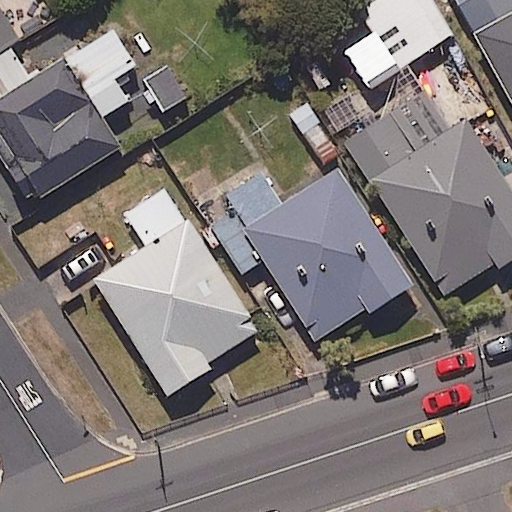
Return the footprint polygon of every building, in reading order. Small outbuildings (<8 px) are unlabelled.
[(0,0),(0,47),(53,13),(44,0),(0,0)] [(450,33),(428,0),(368,0),(356,8),(393,68),(450,33)] [(511,0),(451,0),(469,32),(511,7),(511,0)] [(511,7),(469,32),(511,106),(511,7)] [(7,45),(0,49),(0,157),(29,202),(116,145),(97,116),(123,99),(110,79),(133,64),(107,25),(58,58),(28,77),(7,45)] [(343,139),(442,293),(489,263),(493,269),(511,256),(511,201),(458,118),(445,126),(421,89),(343,139)] [(306,100),(285,114),(314,156),(335,141),(306,100)] [(181,125),(153,143),(169,169),(198,151),(181,125)] [(261,257),(314,338),(360,308),(364,314),(409,284),(333,168),(280,202),(260,171),(224,195),(236,213),(212,229),(240,271),(261,257)] [(91,277),(163,394),(209,365),(205,359),(252,330),(163,187),(123,212),(144,245),(91,277)]
